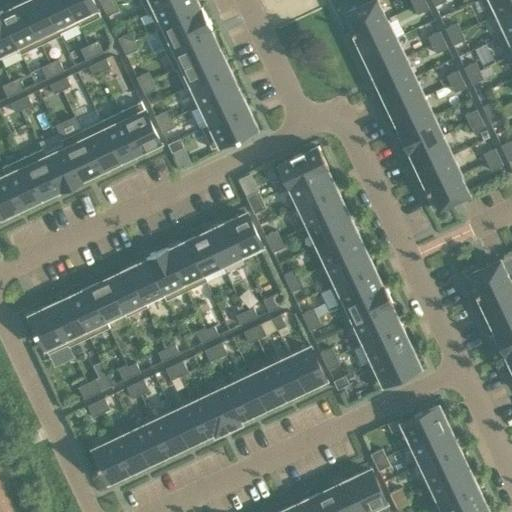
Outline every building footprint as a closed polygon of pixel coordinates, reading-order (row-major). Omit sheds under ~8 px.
[(60,34),(44,0),(29,0),(22,4),(41,43),(60,34)] [(80,25),(67,0),(44,0),(60,34),(61,34),(60,31),(78,23),(79,25),(80,25)] [(100,15),(93,0),(67,0),(80,25),(100,15)] [(141,0),(146,10),(166,0),(141,0)] [(155,30),(202,7),(201,6),(199,8),(195,0),(166,0),(146,10),(147,11),(149,10),(157,27),(155,28),(155,30)] [(386,18),(377,0),(370,0),(345,12),(354,31),(352,31),(353,34),(386,18)] [(429,8),(425,0),(423,0),(413,5),(417,13),(429,8)] [(511,0),(481,0),(489,16),(511,5),(511,0)] [(119,9),(115,1),(103,6),(107,15),(119,9)] [(41,43),(22,4),(3,12),(2,9),(1,10),(21,53),(41,43)] [(499,36),(511,29),(511,5),(489,16),(490,18),(494,16),(503,33),(498,35),(499,36)] [(211,27),(202,7),(155,30),(165,49),(211,27)] [(1,10),(0,10),(0,57),(18,49),(20,53),(21,53),(1,10)] [(395,38),(386,18),(353,34),(355,33),(364,52),(394,38),(395,38)] [(457,22),(445,27),(449,36),(461,30),(457,22)] [(218,48),(209,29),(212,28),(211,27),(165,49),(174,68),(218,48)] [(511,29),(499,36),(508,56),(511,53),(511,29)] [(443,39),(439,30),(428,36),(432,44),(443,39)] [(465,39),(461,30),(449,36),(453,44),(465,39)] [(118,37),(122,46),(133,40),(129,31),(118,37)] [(373,72),(394,62),(404,57),(394,38),(364,52),(363,53),(373,72)] [(447,47),(443,39),(432,44),(436,53),(447,47)] [(97,40),(89,44),(94,55),(103,51),(97,40)] [(137,48),(133,40),(122,46),(126,54),(137,48)] [(94,55),(89,44),(80,48),(86,59),(94,55)] [(227,67),(218,48),(174,68),(174,69),(176,68),(185,87),(227,67)] [(105,57),(97,61),(102,73),(111,68),(105,57)] [(413,77),(404,57),(394,62),(373,72),(382,91),(413,77)] [(58,58),(50,62),(55,74),(63,70),(58,58)] [(102,73),(97,61),(89,65),(94,77),(102,73)] [(479,69),(475,61),(463,67),(467,75),(479,69)] [(55,74),(50,62),(41,66),(47,78),(55,74)] [(197,105),(236,87),(227,67),(185,87),(186,88),(188,87),(197,105)] [(462,78),(458,69),(446,75),(450,83),(462,78)] [(483,78),(479,69),(467,75),(471,83),(483,78)] [(136,76),(140,84),(152,79),(148,71),(136,76)] [(72,87),(66,75),(58,79),(63,91),(72,87)] [(19,77),(11,81),(16,92),(24,88),(19,77)] [(392,111),(423,96),(413,77),(382,91),(392,111)] [(466,86),(462,78),(450,83),(454,92),(466,86)] [(63,91),(58,79),(50,83),(55,95),(63,91)] [(156,87),(152,79),(140,84),(144,93),(156,87)] [(16,92),(11,81),(2,85),(8,96),(16,92)] [(245,106),(236,87),(197,105),(197,106),(201,104),(210,122),(201,126),(202,127),(245,106)] [(33,105),(27,94),(19,98),(24,109),(33,105)] [(432,116),(423,96),(392,111),(400,129),(401,130),(432,116)] [(24,109),(19,98),(11,102),(16,113),(24,109)] [(498,108),(494,100),(482,106),(486,114),(498,108)] [(159,140),(141,101),(120,110),(139,150),(159,140)] [(255,127),(245,106),(202,127),(211,147),(236,136),(237,138),(240,137),(239,134),(255,127)] [(476,108),(464,114),(469,122),(480,117),(476,108)] [(502,117),(498,108),(486,114),(490,122),(502,117)] [(139,150),(120,110),(101,119),(119,159),(139,150)] [(166,110),(155,115),(159,123),(170,118),(166,110)] [(410,150),(441,135),(432,116),(401,130),(400,129),(397,131),(408,152),(411,151),(410,150)] [(484,125),(480,117),(469,122),(472,131),(484,125)] [(174,126),(170,118),(159,123),(163,132),(174,126)] [(119,159),(101,119),(81,129),(100,168),(119,159)] [(100,168),(81,129),(62,138),(82,181),(83,180),(82,177),(100,168)] [(450,155),(441,135),(410,150),(411,151),(419,170),(450,155)] [(82,181),(62,138),(61,138),(63,143),(45,151),(43,147),(42,147),(62,190),(82,181)] [(179,138),(168,143),(172,152),(183,146),(179,138)] [(511,149),(511,139),(500,145),(504,153),(511,149)] [(273,168),(283,188),(328,167),(318,146),(273,168)] [(62,190),(42,147),(23,156),(41,196),(60,187),(62,190)] [(499,156),(495,147),(483,153),(487,161),(499,156)] [(427,190),(460,174),(450,155),(419,170),(428,188),(427,189),(427,190)] [(41,196),(23,156),(3,166),(22,206),(41,196)] [(503,164),(499,156),(487,161),(491,170),(503,164)] [(2,166),(6,175),(0,177),(0,211),(2,215),(22,206),(3,166),(2,166)] [(329,168),(328,167),(283,188),(283,189),(290,186),(299,205),(334,188),(326,169),(329,168)] [(469,195),(460,174),(427,190),(428,192),(430,191),(438,209),(469,195)] [(344,207),(334,188),(299,205),(308,224),(344,207)] [(258,190),(246,195),(250,204),(262,198),(258,190)] [(265,207),(262,198),(250,204),(254,212),(265,207)] [(313,246),(353,227),(344,207),(308,224),(317,243),(313,245),(313,246)] [(243,257),(264,248),(247,212),(226,222),(243,257)] [(243,257),(226,222),(207,231),(222,262),(240,254),(242,258),(243,257)] [(362,246),(353,227),(313,246),(322,265),(362,246)] [(276,229),(264,234),(269,243),(280,237),(276,229)] [(222,262),(207,231),(187,240),(206,280),(207,280),(203,271),(222,262)] [(284,245),(280,237),(269,243),(272,251),(284,245)] [(206,280),(187,240),(169,249),(167,246),(166,247),(187,289),(206,280)] [(330,286),(371,266),(362,246),(322,265),(323,266),(327,264),(335,282),(329,285),(330,286)] [(187,289),(166,247),(147,256),(167,299),(187,289)] [(167,299),(147,256),(146,256),(147,259),(129,268),(147,306),(148,305),(147,303),(164,295),(166,299),(167,299)] [(500,259),(469,274),(477,292),(476,293),(477,295),(479,295),(478,294),(509,280),(500,259)] [(337,306),(384,284),(383,283),(380,284),(371,266),(330,286),(338,304),(336,306),(337,306)] [(147,306),(129,268),(109,277),(127,315),(147,306)] [(295,268),(283,274),(287,282),(299,276),(295,268)] [(303,285),(299,276),(287,282),(291,290),(303,285)] [(127,315),(109,277),(90,287),(109,326),(110,326),(107,322),(125,313),(126,315),(127,315)] [(511,302),(511,284),(509,280),(478,294),(479,295),(488,314),(511,302)] [(346,326),(393,304),(384,284),(337,306),(346,326)] [(109,326),(90,287),(70,296),(89,336),(109,326)] [(277,306),(271,294),(262,298),(268,310),(277,306)] [(89,336),(70,296),(51,305),(69,345),(89,336)] [(497,333),(511,326),(511,302),(488,314),(496,332),(497,333)] [(393,305),(393,304),(346,326),(347,327),(355,323),(364,340),(359,342),(360,343),(399,325),(390,306),(393,305)] [(69,345),(51,305),(30,315),(37,329),(34,330),(36,333),(38,332),(48,352),(68,343),(69,345)] [(257,315),(253,306),(244,310),(248,319),(257,315)] [(305,321),(317,315),(313,307),(302,313),(305,321)] [(248,319),(244,310),(236,314),(240,323),(248,319)] [(286,324),(280,313),(271,317),(277,329),(286,324)] [(321,324),(317,315),(305,321),(309,330),(321,324)] [(266,334),(260,322),(251,326),(257,338),(266,334)] [(218,334),(214,324),(205,328),(204,326),(209,338),(218,334)] [(365,365),(408,344),(399,325),(360,343),(369,362),(364,364),(365,365)] [(209,338),(204,326),(196,330),(201,342),(209,338)] [(257,338),(251,326),(243,330),(249,342),(257,338)] [(511,349),(511,326),(497,333),(496,332),(493,333),(504,355),(507,354),(506,352),(511,349)] [(227,352),(221,341),(212,345),(218,357),(227,352)] [(179,352),(175,343),(166,347),(170,356),(179,352)] [(419,366),(408,344),(365,365),(375,386),(419,366)] [(218,357),(212,345),(204,349),(210,360),(218,357)] [(325,377),(310,346),(289,356),(304,387),(325,377)] [(332,346),(320,352),(324,360),(336,355),(332,346)] [(170,356),(166,347),(158,351),(162,360),(170,356)] [(340,363),(336,355),(324,360),(328,369),(340,363)] [(304,387),(289,356),(270,365),(285,396),(304,387)] [(188,371),(182,359),(173,363),(179,375),(188,371)] [(140,371),(136,361),(127,365),(126,363),(131,375),(140,371)] [(131,375),(126,363),(118,367),(123,379),(131,375)] [(179,375),(173,363),(165,367),(171,379),(179,375)] [(285,396),(270,365),(250,374),(265,405),(285,396)] [(265,405),(250,374),(231,384),(246,415),(265,405)] [(345,374),(333,380),(337,388),(349,383),(345,374)] [(101,389),(96,377),(87,382),(92,393),(101,389)] [(149,390),(143,378),(134,382),(140,394),(149,390)] [(92,393),(87,382),(78,386),(84,397),(92,393)] [(140,394),(134,382),(126,386),(132,398),(140,394)] [(246,415),(231,384),(211,393),(227,427),(239,421),(238,418),(246,415)] [(227,427),(211,393),(192,402),(206,433),(215,429),(216,432),(227,427)] [(110,408),(104,396),(95,400),(101,412),(110,408)] [(101,412),(95,400),(87,404),(93,416),(101,412)] [(206,433),(192,402),(172,411),(187,442),(206,433)] [(408,445),(447,427),(437,405),(398,424),(408,445)] [(187,442),(172,411),(153,421),(167,452),(187,442)] [(167,452),(153,421),(133,430),(148,461),(167,452)] [(422,463),(457,446),(447,427),(408,445),(409,446),(413,444),(422,463)] [(148,461),(133,430),(114,439),(128,470),(148,461)] [(128,470),(114,439),(93,449),(100,463),(97,464),(99,467),(102,466),(108,480),(128,470)] [(466,466),(457,446),(422,463),(431,482),(466,466)] [(382,447),(370,453),(374,461),(386,456),(382,447)] [(390,464),(386,456),(374,461),(378,470),(390,464)] [(434,505),(475,485),(466,466),(431,482),(440,501),(433,504),(434,505)] [(382,511),(389,509),(371,469),(350,478),(366,511),(382,511)] [(366,511),(350,478),(331,488),(342,511),(359,511),(364,510),(364,511),(366,511)] [(468,511),(484,505),(475,485),(434,505),(437,511),(468,511)] [(400,486),(389,492),(393,500),(404,495),(400,486)] [(342,511),(331,488),(311,497),(318,511),(342,511)] [(408,503),(404,495),(393,500),(397,509),(408,503)] [(318,511),(311,497),(292,506),(294,511),(318,511)]
